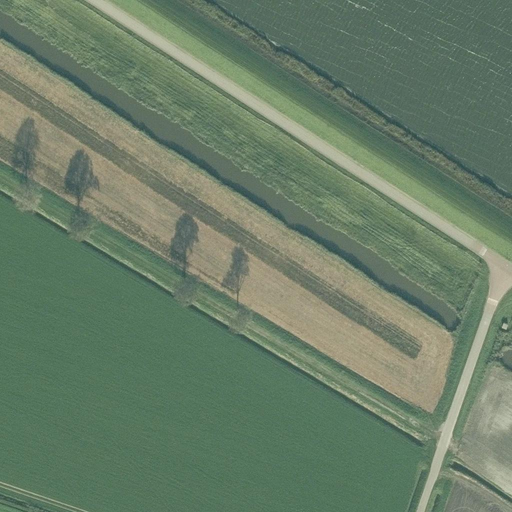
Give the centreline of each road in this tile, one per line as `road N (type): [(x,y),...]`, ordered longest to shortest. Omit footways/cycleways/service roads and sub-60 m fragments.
road 1 (track): [(443,439),(0,176)]
road 2 (tertiary): [(503,264),(94,0)]
road 3 (track): [(139,0),(511,241)]
road 4 (unclassified): [(419,511),(503,264)]
